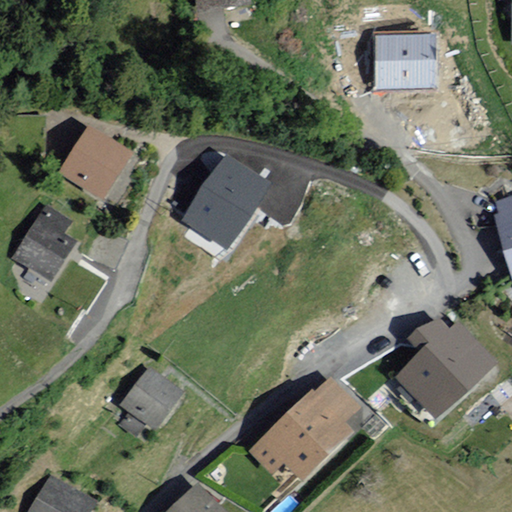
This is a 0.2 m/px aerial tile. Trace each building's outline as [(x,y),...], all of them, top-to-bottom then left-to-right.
[(434,37),(378,38),(379,84),(435,82),(434,37)] [(43,119),(14,118),(13,152),(42,154),(43,119)] [(133,158),(90,130),(61,174),(104,202),(133,158)] [(264,182),(224,158),(188,218),(228,242),(264,182)] [(74,225),(46,208),(14,260),(55,285),(78,247),(66,239),(74,225)] [(511,212),(494,217),(504,252),(492,255),(499,281),(511,278),(511,281),(511,212)] [(127,244),(101,232),(90,257),(116,269),(127,244)] [(397,381),(436,425),(498,369),(458,324),(450,332),(441,320),(409,346),(420,358),(397,381)] [(185,398),(149,370),(121,406),(157,434),(185,398)] [(362,414),(331,381),(315,396),(314,394),(250,454),(274,479),(286,468),(305,488),(357,439),(347,429),(362,414)] [(93,511),(96,508),(48,480),(28,511),(93,511)] [(219,511),(196,488),(171,511),(219,511)]
